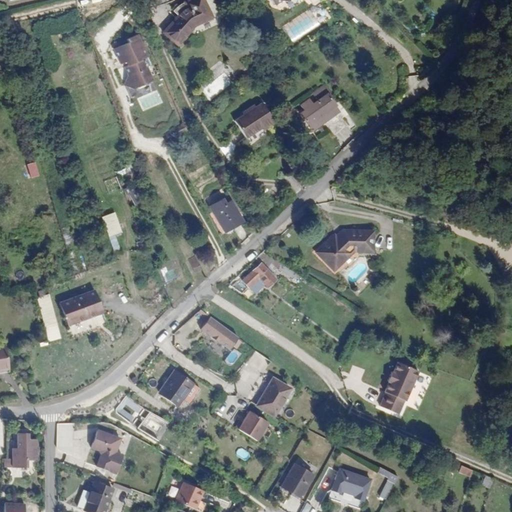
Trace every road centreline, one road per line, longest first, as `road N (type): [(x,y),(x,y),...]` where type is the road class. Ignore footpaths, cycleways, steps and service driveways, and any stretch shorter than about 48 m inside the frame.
road 1 (residential): [(480,0),(467,39),(318,189),(116,374),(49,410)]
road 2 (track): [(201,291),(323,371),(341,403),(362,417),(511,481)]
road 3 (track): [(225,270),(164,154),(135,135),(104,52),(123,9),(112,0)]
